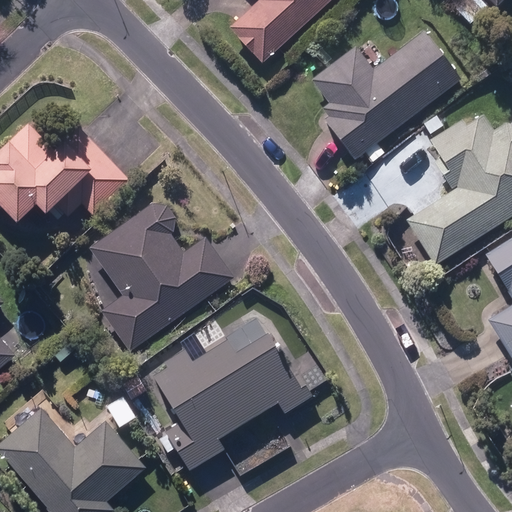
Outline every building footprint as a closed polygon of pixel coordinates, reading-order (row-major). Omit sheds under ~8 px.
[(228,32),(262,68),(335,0),(255,0),(259,4),(228,32)] [(511,0),(486,0),(497,11),(507,0),(511,0)] [(325,124),(354,163),(461,83),(425,35),(373,74),(356,51),(311,84),(329,108),(323,113),(329,121),(325,124)] [(408,224),(435,267),(511,218),(511,128),(505,127),(493,135),(484,120),(466,132),(462,125),(430,144),(441,162),(435,166),(453,195),(408,224)] [(0,209),(3,207),(16,220),(35,202),(44,211),(52,203),(67,218),(81,204),(92,216),(130,180),(79,127),(65,140),(62,138),(53,148),(28,122),(8,141),(7,139),(0,144),(0,209)] [(101,313),(129,353),(234,278),(205,237),(184,252),(172,235),(175,216),(167,205),(154,203),(89,249),(124,297),(101,313)] [(511,308),(487,325),(511,363),(511,242),(485,259),(511,302),(511,308)] [(0,369),(15,356),(0,337),(0,305),(4,302),(0,297),(0,369)] [(176,449),(190,471),(224,449),(217,439),(276,402),(283,413),(313,395),(300,375),(296,378),(267,330),(234,351),(225,336),(206,348),(208,351),(191,361),(184,349),(165,361),(167,366),(152,375),(181,422),(165,431),(167,435),(160,440),(168,454),(176,449)] [(113,393),(122,410),(128,407),(118,390),(113,393)] [(111,511),(113,510),(106,502),(145,467),(104,421),(75,447),(40,408),(0,443),(0,453),(52,511),(111,511)]
